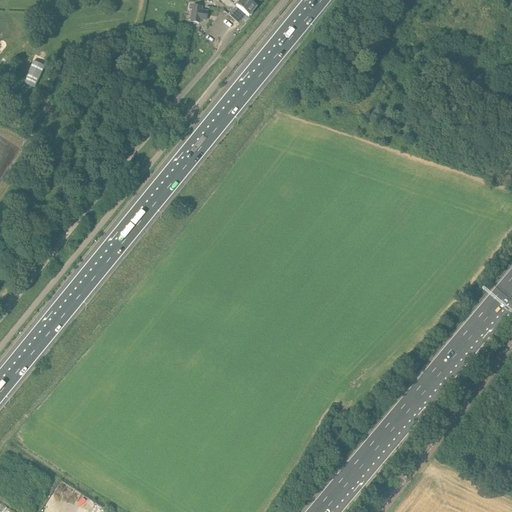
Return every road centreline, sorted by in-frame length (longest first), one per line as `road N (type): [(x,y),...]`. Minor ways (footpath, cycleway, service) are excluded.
road 1 (motorway): [(321,0),(0,391)]
road 2 (track): [(0,443),(269,110)]
road 3 (residential): [(0,315),(216,53)]
road 4 (motorway): [(320,511),(511,284)]
road 5 (tertiary): [(378,511),(511,344)]
